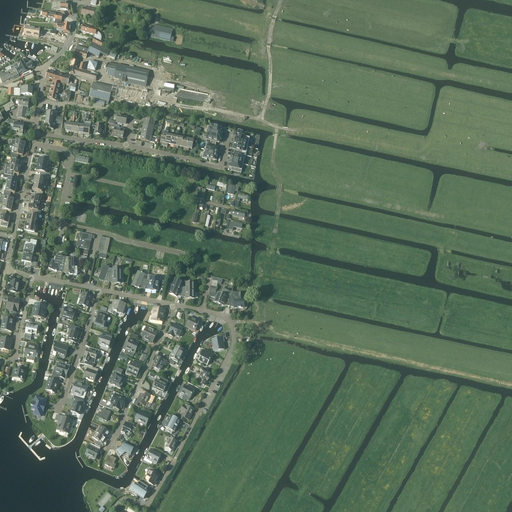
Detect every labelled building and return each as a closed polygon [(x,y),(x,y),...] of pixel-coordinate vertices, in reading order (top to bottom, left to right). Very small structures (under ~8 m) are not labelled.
[(68,10),(68,3),(62,3),(62,1),(59,1),(59,2),(57,2),(54,2),(53,9),(59,9),(68,10)] [(81,14),(94,17),(95,10),(83,7),(81,14)] [(50,18),(51,18),(55,19),(61,21),(62,15),(49,13),(49,12),(45,11),(45,12),(43,11),(42,17),(46,18),(50,18)] [(60,23),(61,21),(55,19),(55,21),(54,24),(57,24),(56,29),(62,30),(62,31),(70,33),(71,25),(63,23),(63,24),(60,23)] [(93,41),(92,43),(101,47),(103,43),(101,41),(101,40),(101,38),(101,35),(99,33),(98,32),(98,29),(83,25),(81,31),(95,35),(94,38),(93,41)] [(151,37),(170,42),(173,30),(153,25),(151,37)] [(27,29),(26,36),(39,38),(40,31),(40,29),(27,27),(27,29)] [(110,52),(101,48),(101,47),(92,43),(88,50),(77,47),(74,55),(85,58),(88,52),(98,57),(100,54),(107,58),(114,61),(117,55),(110,52)] [(69,73),(96,81),(97,75),(78,70),(80,61),(73,59),(69,73)] [(87,69),(95,71),(98,63),(90,61),(87,69)] [(28,71),(28,70),(34,67),(31,62),(27,64),(26,63),(25,64),(24,62),(18,65),(18,63),(14,65),(15,68),(18,75),(22,73),(23,74),(28,71)] [(122,66),(118,65),(107,63),(105,72),(108,72),(107,76),(115,77),(114,80),(114,81),(119,82),(146,87),(148,80),(149,72),(122,66)] [(11,80),(19,76),(18,75),(15,68),(13,65),(9,67),(11,70),(3,74),(2,72),(0,72),(0,78),(2,82),(10,78),(11,80)] [(71,87),(73,78),(69,77),(70,76),(48,70),(45,79),(47,79),(52,81),(65,85),(64,88),(67,89),(67,86),(71,87)] [(61,83),(53,82),(52,88),(51,93),(49,99),(56,101),(61,83)] [(108,102),(112,87),(93,82),(90,92),(89,97),(108,102)] [(113,84),(111,97),(145,105),(147,92),(113,84)] [(21,96),(21,94),(32,95),(32,87),(21,87),(21,89),(8,88),(8,89),(8,96),(21,96)] [(21,99),(21,100),(20,106),(28,107),(28,108),(29,101),(21,99)] [(27,113),(28,107),(20,106),(18,118),(26,119),(27,113)] [(55,113),(47,112),(46,118),(57,120),(57,117),(54,116),(55,113)] [(126,124),(127,117),(117,115),(116,122),(126,124)] [(54,123),(60,123),(60,117),(57,117),(57,120),(46,118),(46,125),(48,126),(48,129),(54,129),(54,126),(53,126),(54,123)] [(24,125),(20,124),(20,121),(10,120),(9,124),(14,125),(13,130),(17,131),(16,134),(23,135),(24,125)] [(96,124),(93,124),(92,130),(95,130),(95,134),(102,135),(103,125),(96,124)] [(124,130),(120,129),(119,126),(114,125),(112,124),(111,127),(114,128),(113,136),(123,138),(124,130)] [(209,129),(208,134),(221,138),(222,135),(221,134),(222,131),(220,131),(221,128),(218,127),(215,126),(214,127),(211,126),(211,129),(209,129)] [(208,134),(206,143),(216,145),(216,143),(219,143),(220,140),(221,140),(221,138),(208,134)] [(234,141),(234,144),(248,147),(249,141),(246,140),(247,137),(244,137),(244,136),(239,135),(239,139),(236,138),(235,141),(234,141)] [(22,139),(16,138),(15,141),(12,140),(12,144),(10,143),(9,146),(12,147),(24,149),(25,143),(21,142),(22,139)] [(204,152),(217,155),(218,152),(217,152),(218,149),(215,148),(216,145),(206,143),(207,143),(205,152),(204,152)] [(236,150),(235,153),(245,156),(246,156),(247,151),(244,150),(245,147),(248,147),(234,144),(233,147),(234,147),(233,150),(236,150)] [(23,156),(24,149),(12,147),(11,150),(10,156),(12,157),(12,156),(18,158),(19,155),(23,156)] [(215,161),(216,158),(217,158),(217,155),(204,152),(202,159),(207,160),(207,159),(215,161)] [(230,158),(230,161),(243,164),(245,156),(235,153),(235,156),(232,156),(231,159),(230,158)] [(11,160),(12,160),(11,166),(20,168),(22,162),(17,161),(18,158),(12,156),(12,157),(11,160)] [(39,159),(38,165),(47,167),(48,161),(49,161),(50,158),(44,157),(44,160),(39,159)] [(232,168),(231,171),(241,173),(243,164),(230,161),(229,164),(230,164),(229,167),(232,168)] [(6,165),(4,174),(14,176),(15,173),(19,174),(20,168),(11,166),(6,165)] [(50,177),(50,174),(47,173),(46,173),(47,167),(38,165),(36,172),(41,172),(40,175),(46,177),(50,177)] [(3,178),(8,179),(7,184),(17,187),(18,180),(13,179),(14,176),(4,174),(4,175),(3,178)] [(46,180),(46,177),(40,175),(40,178),(35,177),(34,184),(43,186),(45,180),(46,180)] [(15,193),(17,187),(7,184),(6,191),(5,191),(4,194),(10,195),(11,192),(15,193)] [(33,190),(37,191),(36,194),(43,195),(43,192),(42,192),(43,186),(34,184),(33,190)] [(235,191),(238,192),(239,186),(236,185),(236,186),(228,184),(227,194),(234,195),(235,191)] [(4,197),(3,203),(13,205),(14,199),(10,198),(10,195),(4,194),(3,197),(4,197)] [(31,196),(30,203),(39,204),(41,198),(42,199),(43,195),(36,194),(36,197),(31,196)] [(2,209),(0,209),(0,212),(6,214),(7,211),(11,212),(13,205),(3,203),(2,209)] [(29,209),(33,210),(33,213),(39,214),(39,211),(38,210),(39,204),(30,203),(29,209)] [(241,217),(239,217),(240,212),(233,211),(232,215),(230,215),(230,219),(240,221),(241,217)] [(6,217),(6,214),(0,212),(0,218),(0,219),(0,222),(1,223),(0,226),(8,228),(8,224),(9,224),(10,218),(6,217)] [(27,215),(26,221),(36,223),(37,217),(38,217),(39,214),(33,213),(32,216),(27,215)] [(24,231),(29,231),(28,235),(37,237),(38,233),(35,233),(35,229),(34,229),(36,223),(26,221),(25,227),(24,231)] [(80,233),(76,247),(83,249),(84,246),(84,243),(85,240),(91,241),(92,235),(86,234),(80,233)] [(26,242),(24,252),(33,254),(34,248),(36,248),(37,242),(31,240),(30,243),(26,242)] [(33,260),(32,260),(33,254),(24,252),(22,258),(22,262),(26,263),(25,265),(37,268),(38,263),(33,262),(33,260)] [(63,273),(66,258),(63,257),(59,256),(56,262),(52,260),(49,269),(53,270),(57,272),(57,271),(63,273)] [(74,259),(69,259),(66,258),(63,273),(68,274),(69,274),(74,274),(77,274),(77,267),(74,267),(74,263),(77,263),(77,259),(74,259)] [(103,281),(109,282),(112,269),(108,269),(109,267),(104,266),(99,279),(103,281)] [(114,270),(112,269),(109,282),(114,283),(114,284),(121,283),(121,269),(114,269),(114,270)] [(139,289),(139,288),(145,289),(148,275),(145,274),(146,273),(142,271),(141,273),(135,287),(139,289)] [(160,280),(156,279),(156,276),(156,275),(151,275),(148,275),(145,289),(151,290),(151,291),(156,291),(158,291),(160,280)] [(17,292),(19,282),(12,280),(11,286),(8,285),(7,291),(9,291),(17,293),(17,292)] [(179,296),(182,297),(183,288),(181,287),(183,283),(175,280),(170,294),(177,297),(178,295),(179,296)] [(188,289),(183,288),(182,297),(186,297),(188,297),(188,298),(196,298),(196,284),(188,284),(188,289)] [(223,306),(224,305),(230,307),(232,293),(229,292),(224,290),(225,290),(223,295),(218,293),(217,295),(214,302),(223,306)] [(82,293),(78,304),(84,306),(89,308),(92,299),(93,299),(94,297),(84,294),(82,293)] [(241,293),(236,293),(232,293),(230,307),(235,308),(236,308),(243,308),(244,307),(245,306),(246,305),(245,303),(244,302),(243,301),(240,301),(240,294),(241,294),(241,293)] [(17,311),(18,311),(20,301),(10,299),(8,305),(7,309),(10,309),(10,312),(17,313),(17,311)] [(108,312),(113,314),(114,311),(123,314),(124,310),(123,310),(125,304),(114,301),(113,306),(110,305),(108,312)] [(66,308),(64,313),(63,317),(72,321),(76,312),(76,309),(67,305),(66,308)] [(41,318),(44,318),(46,308),(42,307),(42,309),(35,308),(34,316),(41,318)] [(162,325),(163,322),(165,310),(154,308),(152,320),(158,322),(158,324),(162,325)] [(106,323),(109,314),(100,311),(96,324),(99,325),(102,327),(106,323)] [(12,329),(14,320),(6,318),(4,318),(3,323),(2,327),(5,328),(4,330),(9,331),(12,331),(12,329)] [(199,322),(190,318),(186,326),(185,328),(195,332),(196,330),(199,322)] [(179,327),(173,324),(172,326),(169,333),(170,333),(169,335),(173,337),(174,336),(179,338),(180,334),(183,329),(179,327)] [(31,338),(32,333),(37,333),(38,327),(34,326),(27,325),(27,327),(25,334),(26,334),(26,337),(31,338)] [(156,335),(157,333),(151,330),(151,329),(147,327),(144,333),(141,338),(147,341),(151,343),(152,344),(156,335)] [(68,335),(69,336),(68,340),(75,343),(76,341),(77,342),(81,332),(71,329),(71,331),(69,330),(68,335)] [(106,347),(108,348),(111,339),(112,336),(107,334),(106,338),(101,336),(99,344),(106,347)] [(127,345),(125,349),(135,354),(139,345),(140,342),(136,340),(131,337),(127,345)] [(2,348),(2,350),(5,349),(9,350),(11,340),(2,338),(0,348),(2,348)] [(223,341),(224,340),(224,338),(217,339),(212,340),(214,351),(220,351),(225,350),(223,341)] [(56,357),(56,355),(65,358),(67,351),(65,350),(67,347),(61,345),(56,343),(55,346),(55,347),(53,352),(54,352),(52,356),(56,357)] [(38,346),(28,344),(25,356),(28,356),(27,360),(34,362),(35,358),(37,349),(38,349),(38,346)] [(184,350),(176,346),(171,358),(179,362),(184,350)] [(86,352),(87,352),(84,361),(85,362),(84,364),(93,367),(94,364),(95,364),(95,360),(99,351),(90,348),(89,350),(87,350),(86,352)] [(207,352),(203,350),(200,357),(200,358),(199,361),(207,366),(209,362),(210,361),(211,360),(210,360),(211,358),(211,359),(213,355),(207,351),(207,352)] [(168,362),(164,360),(157,357),(153,366),(157,368),(159,370),(162,368),(164,369),(168,362)] [(68,370),(68,371),(69,368),(70,366),(62,363),(60,362),(60,364),(59,364),(58,365),(57,365),(56,366),(55,369),(56,370),(55,374),(60,375),(60,378),(65,379),(68,370)] [(133,374),(137,376),(141,366),(134,363),(132,362),(129,368),(127,372),(130,373),(133,374)] [(21,379),(23,380),(25,371),(22,371),(23,367),(19,366),(19,370),(15,369),(13,377),(21,379)] [(94,382),(98,370),(93,368),(86,366),(84,369),(87,370),(84,378),(94,382)] [(198,377),(196,381),(201,383),(200,384),(204,386),(206,381),(207,382),(209,378),(208,378),(210,374),(202,370),(200,374),(198,373),(197,376),(198,377)] [(114,378),(111,384),(120,389),(125,379),(123,379),(124,378),(125,376),(117,373),(115,372),(112,377),(114,378)] [(45,390),(55,394),(59,382),(49,379),(45,390)] [(160,391),(163,392),(167,385),(157,380),(153,388),(161,391),(160,391)] [(85,393),(87,387),(83,386),(84,383),(82,382),(81,385),(76,383),(72,394),(81,397),(83,393),(85,393)] [(190,399),(194,391),(185,386),(181,394),(184,396),(183,398),(182,400),(185,401),(186,400),(188,401),(190,398),(190,399)] [(140,404),(146,407),(151,396),(141,391),(140,393),(141,394),(137,402),(136,402),(134,405),(139,407),(140,404)] [(111,394),(108,402),(111,403),(111,404),(114,405),(113,407),(112,410),(118,413),(120,408),(121,409),(125,400),(119,397),(120,394),(116,393),(115,396),(111,394)] [(30,405),(31,406),(32,406),(33,407),(32,410),(32,412),(33,413),(34,414),(41,416),(46,400),(36,397),(34,402),(33,402),(32,402),(31,402),(31,403),(30,404),(30,405)] [(78,414),(80,415),(83,407),(73,403),(70,411),(78,414)] [(178,419),(184,422),(186,419),(188,420),(193,410),(187,407),(186,408),(184,406),(181,410),(184,413),(182,417),(179,416),(178,419)] [(101,414),(99,413),(97,417),(106,422),(111,413),(103,409),(101,414)] [(136,420),(147,425),(150,416),(140,411),(136,420)] [(62,418),(61,423),(59,422),(59,421),(60,417),(56,416),(55,420),(56,421),(59,422),(58,425),(59,426),(58,430),(58,431),(63,433),(68,434),(69,433),(73,421),(62,418)] [(167,428),(165,431),(172,434),(173,431),(174,432),(180,421),(171,417),(165,427),(167,428)] [(130,425),(130,426),(125,424),(121,433),(125,435),(127,437),(131,434),(130,433),(132,429),(135,430),(136,428),(134,427),(131,425),(130,425)] [(101,427),(94,437),(103,443),(110,433),(101,427)] [(171,451),(173,451),(177,442),(170,438),(167,444),(166,443),(165,451),(170,453),(171,451)] [(124,444),(121,449),(120,449),(120,451),(120,453),(121,454),(123,456),(124,458),(129,454),(130,455),(134,448),(132,447),(133,446),(126,443),(126,444),(124,444)] [(93,458),(95,459),(100,449),(91,444),(86,454),(93,458)] [(152,449),(151,452),(147,460),(149,461),(149,460),(156,464),(160,457),(157,455),(158,453),(152,449)] [(109,456),(105,465),(114,469),(116,465),(114,464),(116,459),(109,456)] [(158,477),(158,478),(159,476),(155,473),(157,471),(151,468),(149,472),(150,472),(147,476),(151,479),(149,483),(153,486),(158,477)] [(134,487),(133,486),(130,491),(143,499),(146,494),(148,491),(146,490),(148,487),(140,482),(138,484),(136,483),(134,487)]
